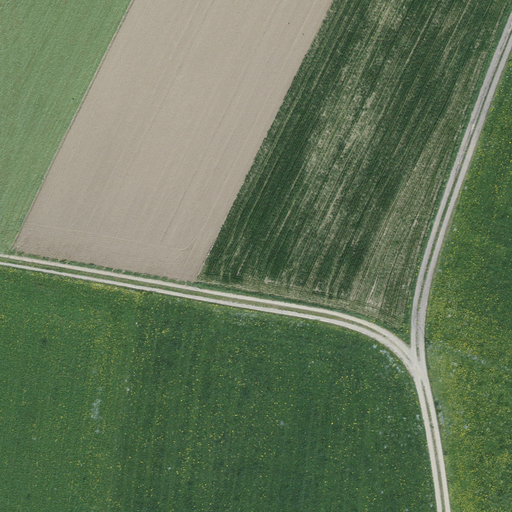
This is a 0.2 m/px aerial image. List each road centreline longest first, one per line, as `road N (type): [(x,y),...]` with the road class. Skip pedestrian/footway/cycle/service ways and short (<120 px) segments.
road 1 (track): [(447,511),(432,406),(404,350),(353,326),(0,265)]
road 2 (track): [(511,36),(427,281),(423,336),(432,406)]
